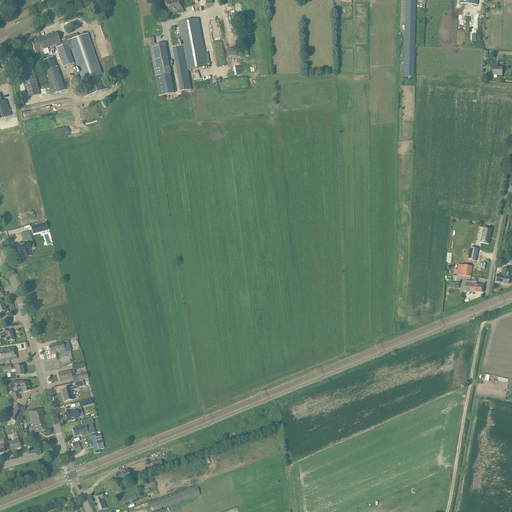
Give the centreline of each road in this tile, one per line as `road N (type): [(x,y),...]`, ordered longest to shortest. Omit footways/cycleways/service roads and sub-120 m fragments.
road 1 (track): [(447,511),(481,325),(491,322)]
road 2 (unclassified): [(63,448),(24,315)]
